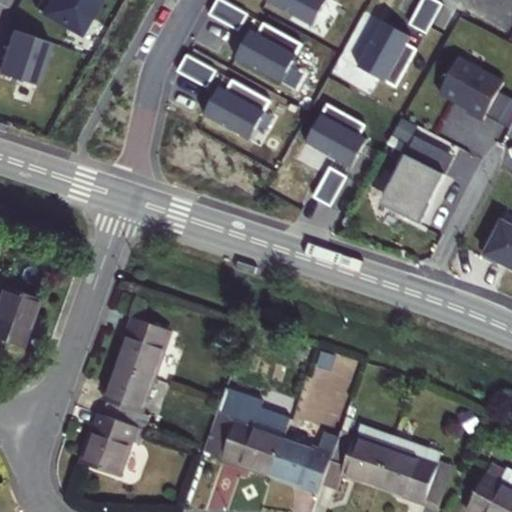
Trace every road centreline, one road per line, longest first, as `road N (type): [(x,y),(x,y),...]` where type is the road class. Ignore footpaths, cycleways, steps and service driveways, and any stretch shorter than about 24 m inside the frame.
road 1 (tertiary): [(124,197),(511,330)]
road 2 (residential): [(44,420),(124,197)]
road 3 (residential): [(193,0),(156,68),(124,197)]
road 4 (tertiary): [(0,156),(124,197)]
